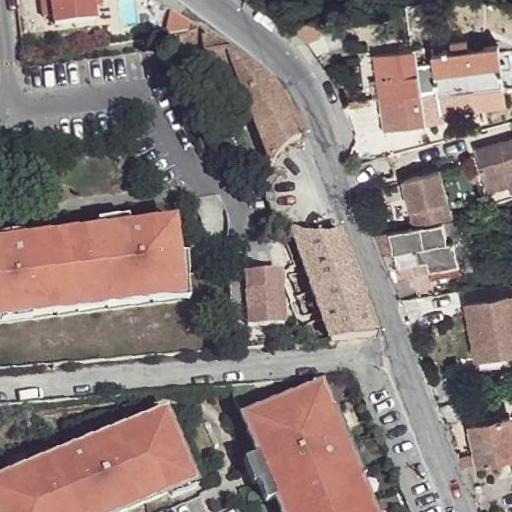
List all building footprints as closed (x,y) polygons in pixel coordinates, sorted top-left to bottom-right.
[(51,0),(42,0),(45,19),(54,18),(51,0)] [(51,0),(54,18),(55,27),(95,22),(94,7),(92,0),(51,0)] [(312,21),(290,25),(302,37),(314,35),(312,21)] [(202,57),(199,28),(177,32),(181,60),(202,57)] [(241,57),(199,28),(202,57),(228,53),(239,83),(271,168),(273,164),(276,158),(280,153),(284,149),(288,146),(294,142),(304,139),(297,120),(270,82),(241,57)] [(500,47),(433,55),(435,64),(438,91),(439,97),(505,89),(500,47)] [(416,50),(377,55),(382,98),(386,129),(425,126),(422,93),(418,66),(416,50)] [(228,53),(202,57),(211,90),(239,83),(228,53)] [(435,64),(418,66),(422,93),(438,91),(435,64)] [(505,89),(439,97),(441,115),(507,106),(505,89)] [(499,144),(472,151),(481,183),(511,174),(511,122),(508,124),(511,137),(511,139),(507,141),(509,149),(501,151),(499,144)] [(507,141),(499,144),(501,151),(509,149),(507,141)] [(437,174),(402,184),(414,226),(449,220),(437,174)] [(511,174),(481,183),(483,193),(506,187),(508,194),(511,192),(511,174)] [(107,228),(57,231),(61,294),(111,292),(111,294),(143,292),(143,290),(187,287),(185,262),(183,224),(153,225),(152,223),(107,226),(107,228)] [(442,224),(373,235),(398,301),(432,295),(427,270),(455,265),(451,243),(445,244),(442,224)] [(341,337),(377,335),(337,230),(327,233),(320,233),(309,233),(302,231),(291,226),(292,232),(295,240),(305,268),(308,274),(315,295),(317,301),(331,339),(341,337)] [(57,231),(0,233),(0,307),(4,308),(3,298),(33,296),(34,306),(61,304),(61,294),(57,231)] [(295,240),(292,232),(272,237),(274,247),(295,240)] [(226,275),(230,332),(285,328),(281,271),(226,275)] [(511,351),(511,295),(466,303),(475,358),(511,351)] [(319,382),(309,386),(319,411),(324,409),(332,426),(342,422),(334,405),(329,407),(319,382)] [(359,511),(347,480),(352,477),(345,459),(355,455),(342,422),(332,426),(324,409),(319,411),(309,386),(240,414),(255,451),(245,455),(263,499),(273,495),(280,511),(359,511)] [(136,414),(138,419),(140,424),(166,414),(162,404),(136,414)] [(0,477),(0,511),(87,511),(112,501),(117,511),(168,490),(166,485),(191,474),(166,414),(140,424),(138,419),(104,434),(75,445),(74,441),(72,438),(58,444),(59,447),(61,451),(32,464),(0,477)] [(470,425),(478,464),(511,456),(511,432),(509,418),(470,425)] [(74,441),(75,445),(104,434),(102,429),(74,441)] [(30,459),(32,464),(61,451),(59,447),(30,459)] [(362,473),(355,455),(345,459),(352,477),(347,480),(359,511),(371,511),(357,475),(362,473)] [(459,461),(461,467),(474,464),(473,458),(459,461)] [(168,490),(170,495),(195,484),(191,474),(166,485),(168,490)] [(87,511),(115,511),(117,511),(112,501),(87,511)]
